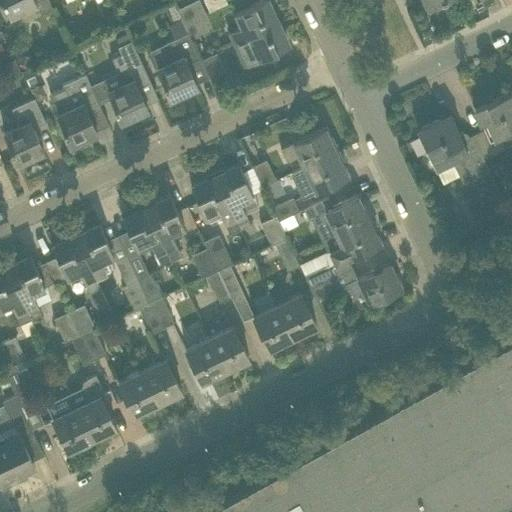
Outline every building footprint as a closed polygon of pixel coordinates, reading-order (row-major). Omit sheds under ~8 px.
[(52,8),(48,0),(2,0),(10,16),(36,4),(40,13),(52,8)] [(192,0),(176,8),(184,24),(206,13),(200,0),(192,0)] [(204,0),(210,10),(228,0),(204,0)] [(234,41),(277,20),(267,0),(258,0),(236,11),(242,24),(229,30),(234,41)] [(184,24),(188,32),(191,39),(214,28),(206,13),(184,24)] [(234,41),(239,51),(246,64),(288,44),(277,20),(234,41)] [(133,22),(126,25),(131,37),(138,34),(133,22)] [(199,57),(191,39),(188,32),(165,43),(167,48),(152,56),(157,65),(161,74),(165,81),(163,82),(170,98),(197,85),(186,62),(199,57)] [(111,57),(123,82),(108,89),(115,104),(113,105),(120,121),(148,108),(137,85),(150,79),(131,39),(117,45),(121,53),(111,57)] [(227,74),(218,55),(216,51),(201,58),(212,81),(227,74)] [(15,59),(0,65),(0,69),(3,76),(19,69),(15,59)] [(31,67),(22,71),(29,85),(37,81),(31,67)] [(57,112),(61,121),(64,128),(62,129),(70,144),(97,132),(86,109),(99,103),(84,72),(62,83),(64,88),(51,94),(59,111),(57,112)] [(473,133),(484,157),(504,147),(499,136),(511,129),(511,90),(474,107),(484,128),(473,133)] [(46,121),(37,103),(34,97),(12,107),(19,123),(4,130),(11,146),(9,147),(16,163),(44,150),(33,127),(46,121)] [(462,130),(459,132),(450,113),(417,129),(434,166),(451,158),(462,181),(469,178),(489,168),(484,157),(473,133),(469,135),(467,132),(462,130)] [(336,150),(325,126),(280,147),(287,160),(299,154),(304,165),(336,150)] [(264,159),(255,139),(243,145),(263,186),(277,179),(266,158),(264,159)] [(347,173),(336,150),(304,165),(309,176),(297,182),(303,194),(347,173)] [(240,227),(251,222),(240,199),(253,193),(239,163),(215,174),(240,227)] [(215,174),(191,185),(205,215),(220,209),(230,232),(240,227),(215,174)] [(336,233),(368,217),(357,194),(313,215),(319,227),(331,222),(336,233)] [(146,206),(171,260),(182,255),(171,231),(184,225),(170,195),(146,206)] [(276,213),(278,218),(299,209),(292,196),(272,205),(276,213)] [(146,206),(122,217),(136,248),(150,241),(161,265),(171,260),(146,206)] [(278,218),(276,213),(261,220),(272,242),(274,241),(286,235),(278,218)] [(380,241),(368,217),(336,233),(341,243),(330,249),(336,261),(336,262),(346,257),(380,241)] [(99,223),(76,234),(95,276),(105,271),(109,269),(103,257),(113,252),(108,241),(99,223)] [(76,234),(52,245),(60,263),(65,275),(80,268),(85,280),(90,290),(100,286),(95,276),(76,234)] [(298,262),(286,235),(274,241),(286,268),(298,262)] [(207,245),(218,267),(229,262),(233,260),(223,238),(207,245)] [(203,275),(207,273),(218,267),(207,245),(192,252),(203,275)] [(127,254),(149,299),(161,293),(163,292),(153,270),(149,273),(138,249),(127,254)] [(138,304),(149,299),(127,254),(116,259),(126,283),(123,284),(134,306),(138,304)] [(7,266),(31,318),(41,313),(37,303),(32,291),(45,285),(31,255),(7,266)] [(327,266),(325,263),(305,273),(311,286),(350,268),(351,267),(346,257),(336,262),(336,261),(327,266)] [(389,261),(371,270),(355,278),(345,283),(351,295),(363,290),(369,301),(401,285),(389,261)] [(229,262),(218,267),(231,294),(241,289),(229,262)] [(21,322),(31,318),(7,266),(0,269),(0,316),(10,321),(18,317),(21,322)] [(218,267),(207,273),(220,299),(231,294),(218,267)] [(355,278),(350,268),(311,286),(318,300),(337,290),(336,288),(345,283),(355,278)] [(292,336),(316,324),(300,291),(276,302),(292,336)] [(161,293),(149,299),(162,325),(173,320),(161,293)] [(138,304),(151,331),(162,325),(149,299),(138,304)] [(69,309),(80,332),(82,331),(93,326),(95,325),(85,302),(69,309)] [(268,347),(292,336),(276,302),(252,314),(268,347)] [(65,339),(71,336),(80,332),(69,309),(55,315),(65,339)] [(208,335),(225,369),(249,357),(232,324),(208,335)] [(93,326),(82,331),(95,357),(105,352),(93,326)] [(82,331),(80,332),(71,336),(83,362),(95,357),(82,331)] [(1,341),(12,364),(15,362),(27,356),(16,333),(1,341)] [(201,380),(225,369),(208,335),(184,347),(201,380)] [(511,511),(511,338),(480,356),(343,433),(201,511),(511,511)] [(165,356),(141,368),(157,401),(181,390),(165,356)] [(15,362),(12,364),(3,368),(15,393),(27,388),(15,362)] [(134,413),(157,401),(141,368),(117,379),(134,413)] [(75,403),(92,438),(115,426),(100,394),(104,391),(95,372),(82,379),(81,385),(87,397),(75,403)] [(17,429),(0,437),(0,485),(3,487),(12,483),(13,479),(25,473),(23,469),(34,464),(21,437),(33,431),(25,413),(15,393),(3,399),(17,429)] [(68,449),(92,438),(75,403),(51,415),(68,449)]
